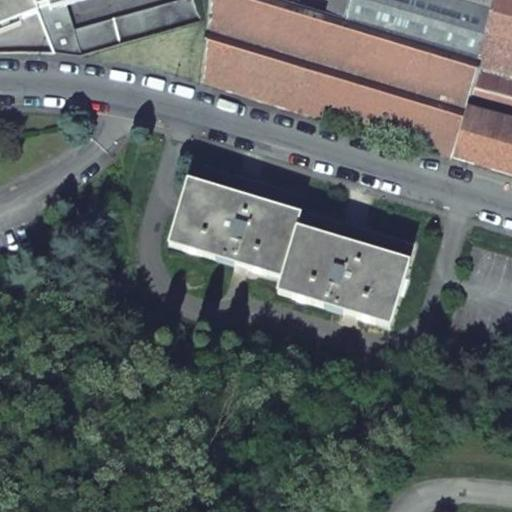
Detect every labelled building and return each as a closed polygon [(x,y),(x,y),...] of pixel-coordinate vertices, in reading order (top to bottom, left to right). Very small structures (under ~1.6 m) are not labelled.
[(0,0),(0,54),(4,54),(53,55),(37,11),(32,0),(0,0)] [(32,0),(37,11),(66,3),(77,0),(32,0)] [(66,3),(37,11),(53,55),(79,59),(200,23),(191,0),(190,0),(74,33),(66,3)] [(511,0),(348,0),(338,32),(231,0),(211,0),(203,85),(511,177),(511,0)] [(306,199),(194,165),(169,248),(282,282),(278,296),(390,330),(415,247),(303,213),(306,199)]
